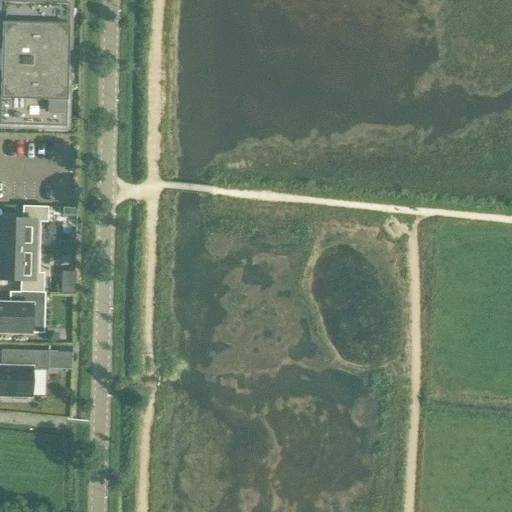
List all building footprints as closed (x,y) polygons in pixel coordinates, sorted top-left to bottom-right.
[(59,4),(8,2),(7,22),(0,21),(0,117),(17,118),(16,126),(44,126),(44,119),(64,119),(65,75),(69,75),(69,74),(65,74),(66,51),(70,51),(70,50),(66,50),(66,23),(59,23),(59,4)] [(0,249),(39,251),(40,222),(47,222),(47,207),(22,206),(22,220),(0,219),(0,249)] [(0,249),(0,279),(20,280),(20,292),(43,293),(43,273),(38,273),(39,251),(0,249)] [(45,293),(43,293),(20,292),(18,292),(17,304),(0,303),(0,332),(30,333),(31,315),(44,316),(45,293)] [(57,356),(71,356),(71,347),(57,347),(57,356)] [(1,350),(0,365),(0,395),(13,396),(12,400),(26,400),(26,396),(30,396),(31,370),(48,370),(48,352),(1,350)]
